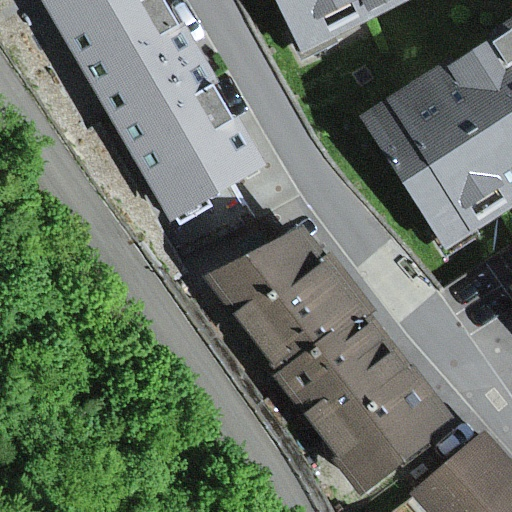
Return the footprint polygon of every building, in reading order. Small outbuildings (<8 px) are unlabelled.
[(155,0),(47,0),(39,5),(166,231),(257,180),(155,0)] [(268,0),(299,63),(428,0),(268,0)] [(511,28),(353,130),(437,259),(511,210),(511,28)] [(297,238),(205,288),(356,506),(421,458),(417,452),(445,431),(297,238)] [(511,511),(511,475),(480,438),(410,496),(423,511),(511,511)]
